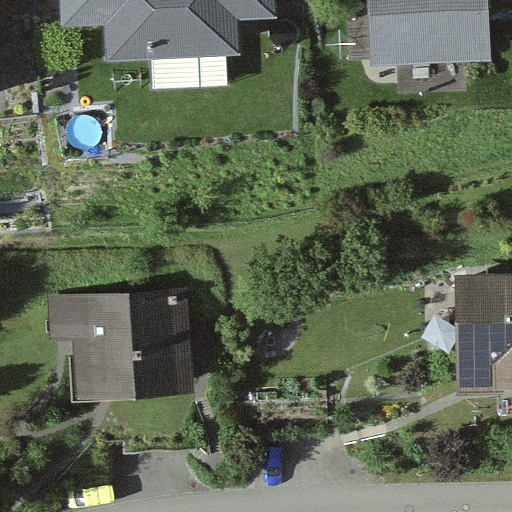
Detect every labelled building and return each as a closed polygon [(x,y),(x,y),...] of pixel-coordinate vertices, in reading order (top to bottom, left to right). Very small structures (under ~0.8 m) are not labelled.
[(107,9),(106,0),(64,0),(64,10),(107,9)] [(106,0),(107,9),(108,42),(241,37),(239,3),(278,2),(277,0),(106,0)] [(369,0),(372,44),(491,38),(489,0),(369,0)] [(511,265),(459,265),(458,373),(511,373),(511,265)] [(193,284),(53,291),(54,333),(77,332),(80,383),(121,382),(197,378),(193,284)] [(197,378),(121,382),(125,449),(201,445),(197,378)]
